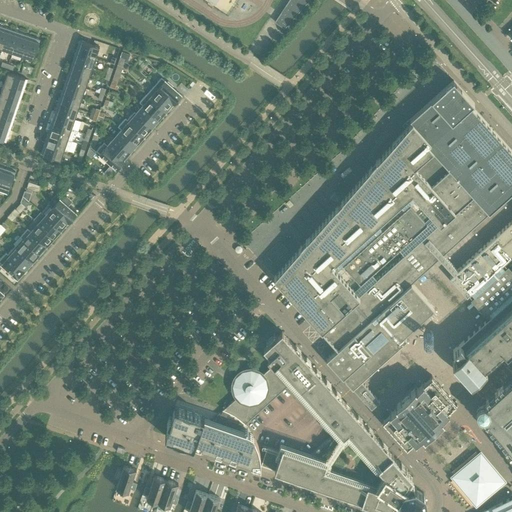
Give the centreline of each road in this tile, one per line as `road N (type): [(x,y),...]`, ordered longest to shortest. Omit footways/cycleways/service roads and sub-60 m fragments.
road 1 (residential): [(0,318),(204,86)]
road 2 (unclassified): [(378,18),(195,224)]
road 3 (unclassified): [(195,224),(35,405)]
road 4 (residential): [(317,356),(407,458),(434,511)]
road 5 (residential): [(376,511),(211,457),(199,461)]
road 6 (residential): [(317,356),(195,224)]
road 7 (residential): [(0,8),(65,31),(30,135)]
road 8 (residential): [(315,511),(203,473),(199,461)]
